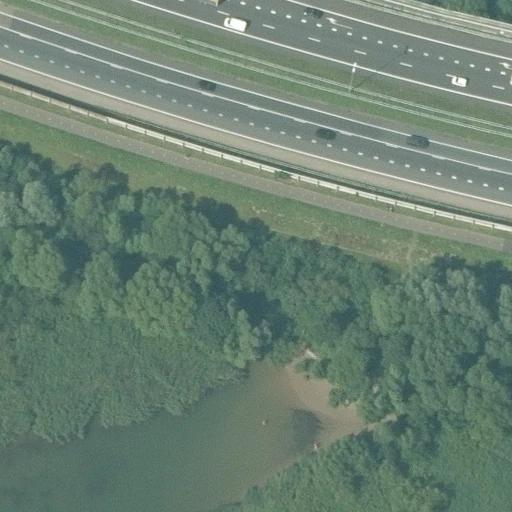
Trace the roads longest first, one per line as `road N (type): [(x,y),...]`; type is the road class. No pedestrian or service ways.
road 1 (motorway): [(0,27),(337,131),(511,174)]
road 2 (motorway): [(511,90),(180,0)]
